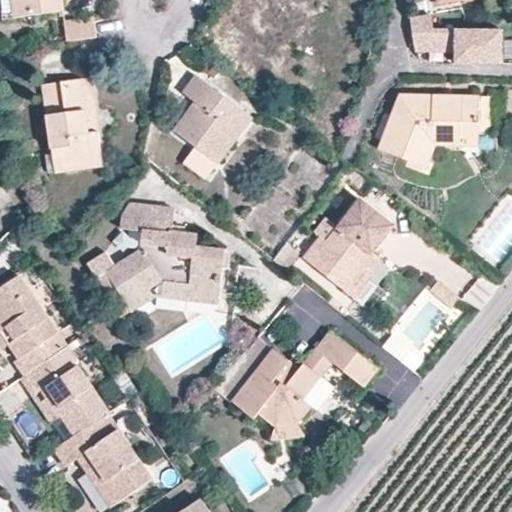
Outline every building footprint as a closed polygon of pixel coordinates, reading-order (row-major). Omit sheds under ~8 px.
[(15,0),(17,16),(64,9),(62,0),(15,0)] [(241,0),(217,26),(234,42),(240,36),(245,42),(239,47),(238,49),(262,71),(278,54),(272,48),(302,15),(285,0),(241,0)] [(67,39),(95,35),(93,15),(65,19),(67,39)] [(428,15),(410,18),(415,52),(434,52),(455,52),(455,63),(502,64),(503,30),(433,29),(430,15),(428,15)] [(240,36),(234,42),(239,47),(245,42),(240,36)] [(435,64),(455,63),(455,52),(434,52),(435,64)] [(182,91),(195,100),(202,106),(196,115),(187,109),(174,127),(211,156),(233,127),(239,132),(251,117),(195,73),(182,91)] [(84,90),(93,88),(92,76),(43,84),(52,153),(46,154),(48,171),(64,169),(64,162),(103,156),(100,130),(98,130),(89,132),(84,90)] [(98,130),(93,88),(84,90),(89,132),(98,130)] [(442,102),(443,95),(400,95),(380,149),(425,167),(435,144),(462,144),(462,133),(479,133),(480,96),(453,95),(453,102),(442,102)] [(491,96),(480,96),(479,133),(490,133),(491,96)] [(202,106),(195,100),(187,109),(196,115),(202,106)] [(217,161),(239,132),(233,127),(211,156),(217,161)] [(462,133),(462,144),(478,145),(479,133),(462,133)] [(64,162),(64,169),(104,164),(103,156),(64,162)] [(372,247),(375,250),(397,222),(363,195),(329,238),(324,234),(308,254),(348,286),(372,254),(369,252),(372,247)] [(173,228),(174,222),(175,204),(131,201),(122,213),(121,228),(143,230),(140,249),(107,270),(133,311),(155,296),(150,287),(164,279),(189,282),(187,299),(218,302),(220,286),(223,262),(225,247),(197,243),(198,230),(185,229),(173,228)] [(139,249),(140,232),(120,231),(119,248),(139,249)] [(238,263),(223,262),(220,286),(235,288),(238,263)] [(25,378),(69,348),(20,277),(0,290),(0,330),(20,359),(15,363),(25,378)] [(189,282),(164,279),(162,296),(187,299),(189,282)] [(258,411),(275,425),(297,423),(312,404),(304,398),(334,362),(363,386),(379,367),(331,330),(299,367),(273,347),(233,399),(253,417),(258,411)] [(78,362),(69,348),(25,378),(23,379),(33,395),(42,389),(63,419),(76,437),(108,415),(109,415),(75,364),(78,362)] [(101,390),(116,406),(127,397),(111,380),(101,390)] [(42,389),(33,395),(54,425),(63,419),(42,389)] [(76,437),(56,451),(68,468),(80,461),(90,477),(99,470),(121,503),(153,482),(108,415),(76,437)] [(297,423),(275,425),(274,438),(302,434),(297,423)] [(99,470),(90,477),(111,510),(121,503),(99,470)] [(208,511),(202,502),(187,511),(208,511)]
